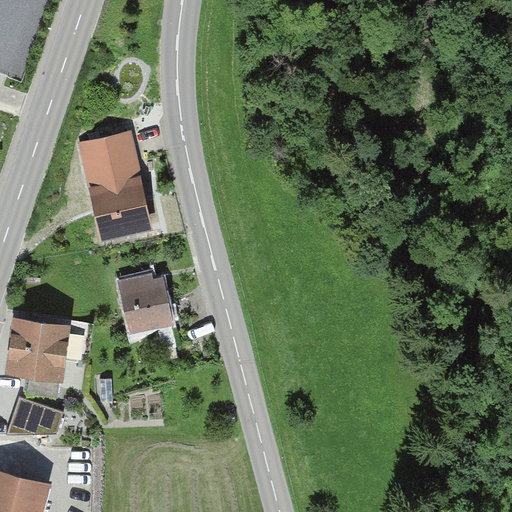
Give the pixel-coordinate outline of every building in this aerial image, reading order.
[(150,225),(128,132),(84,143),(106,236),(150,225)] [(152,274),(122,281),(133,329),(171,320),(162,279),(154,281),(152,274)] [(68,325),(17,318),(10,368),(33,371),(30,391),(58,395),(68,325)] [(65,411),(21,396),(7,435),(57,434),(65,411)] [(39,511),(48,484),(0,470),(0,511),(39,511)]
